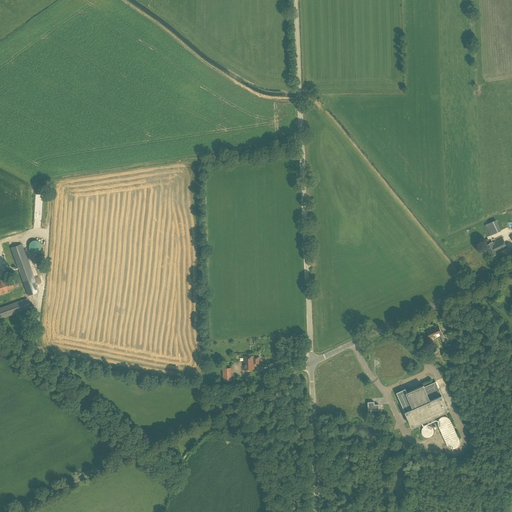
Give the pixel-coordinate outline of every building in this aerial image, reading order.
[(490,236),(501,230),(496,220),(485,225),(490,236)] [(507,248),(503,238),(495,241),(494,238),(491,240),(492,242),(485,245),(491,256),(498,253),(497,253),(507,248)] [(28,296),(39,292),(22,243),(10,248),(28,296)] [(10,278),(4,280),(3,279),(0,279),(0,294),(8,292),(8,291),(14,288),(10,278)] [(0,318),(31,309),(27,298),(0,307),(0,318)] [(441,332),(439,327),(431,331),(431,329),(427,331),(430,338),(434,336),(434,335),(436,334),(437,337),(440,336),(442,342),(445,341),(443,335),(441,332)] [(254,356),(243,356),(244,370),(254,369),(254,364),(258,364),(258,357),(254,357),(254,356)] [(223,381),(232,381),(231,367),(222,368),(223,381)] [(449,410),(436,382),(425,387),(424,385),(407,392),(405,389),(396,393),(412,427),(449,410)] [(374,405),(374,402),(368,402),(369,410),(379,410),(379,405),(374,405)] [(453,449),(455,448),(456,448),(457,447),(458,446),(459,444),(459,443),(460,442),(460,441),(459,440),(458,438),(450,420),(450,419),(449,418),(447,417),(445,416),(443,417),(442,417),(440,417),(439,419),(438,420),(438,421),(438,423),(438,424),(438,425),(440,429),(447,445),(447,446),(449,447),(450,448),(452,449),(453,449)] [(428,437),(430,437),(432,436),(433,435),(433,434),(434,431),(433,430),(433,429),(432,427),(431,426),(430,426),(428,425),(427,425),(425,426),(424,426),(423,427),(422,428),(422,430),(421,431),(421,432),(422,433),(422,434),(423,435),(424,436),(425,437),(426,437),(428,437)]
